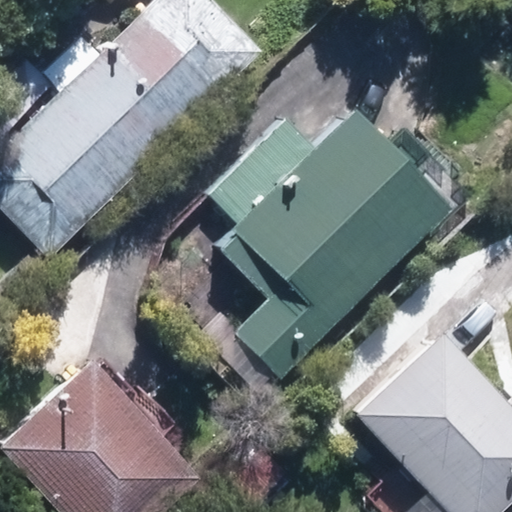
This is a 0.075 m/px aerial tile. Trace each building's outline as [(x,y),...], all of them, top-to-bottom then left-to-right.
[(136,0),(0,136),(0,215),(40,256),(248,48),(200,0),(136,0)] [(225,332),(272,377),(440,204),(337,104),(302,141),(277,115),(202,192),(227,218),(219,227),(225,231),(209,249),(258,297),(225,332)] [(0,274),(0,306),(40,271),(23,253),(0,274)] [(345,409),(442,511),(488,511),(511,489),(511,417),(430,329),(345,409)] [(0,425),(0,456),(51,511),(148,511),(188,475),(76,354),(0,425)]
